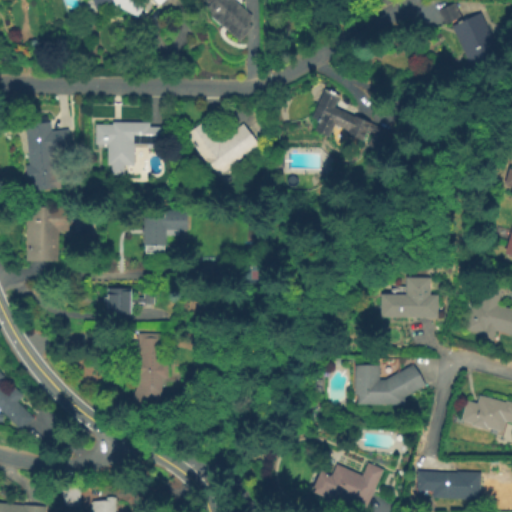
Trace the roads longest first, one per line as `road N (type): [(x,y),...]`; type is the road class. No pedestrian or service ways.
road 1 (residential): [(408,0),(257,87),(0,88)]
road 2 (tertiary): [(0,311),(47,379),(123,436)]
road 3 (residential): [(511,372),(456,359),(448,365),(425,455)]
road 4 (residential): [(123,436),(102,456),(68,465),(0,456)]
